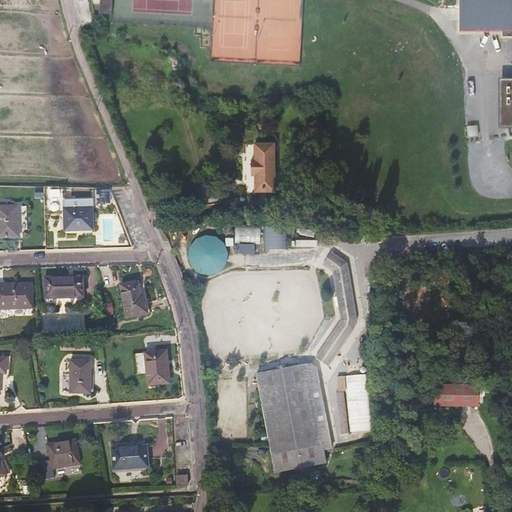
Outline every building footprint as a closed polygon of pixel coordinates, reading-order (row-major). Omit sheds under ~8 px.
[(112,0),(100,0),(100,13),(111,14),(112,0)] [(503,32),(511,31),(511,46),(511,47),(511,77),(505,77),(505,111),(499,112),(501,131),(511,129),(511,0),(462,0),(462,26),(503,26),(503,32)] [(276,177),(276,145),(256,145),(257,162),(253,162),(253,177),(257,177),(257,193),(284,193),(284,177),(276,177)] [(92,200),(66,201),(63,201),(63,188),(44,187),(45,213),(60,213),(61,216),(64,222),(64,230),(93,230),(92,200)] [(110,190),(95,190),(96,203),(110,203),(110,190)] [(0,237),(19,237),(18,206),(0,206),(0,237)] [(236,225),(236,242),(261,243),(262,226),(236,225)] [(266,247),(288,248),(288,227),(267,226),(266,247)] [(232,265),(220,232),(187,244),(198,277),(232,265)] [(332,261),(314,250),(306,262),(318,270),(333,323),(310,363),(310,364),(308,364),(324,451),(332,449),(317,368),(322,371),(350,323),(332,261)] [(84,304),(83,276),(44,278),(45,306),(84,304)] [(511,288),(511,279),(502,281),(480,283),(483,313),(501,311),(499,290),(511,288)] [(141,295),(138,282),(120,285),(125,318),(148,313),(144,294),(141,295)] [(0,309),(32,308),(32,283),(0,284),(0,309)] [(80,334),(80,316),(44,318),(45,336),(80,334)] [(166,351),(145,353),(147,373),(148,385),(170,383),(166,351)] [(147,373),(145,353),(135,354),(137,373),(147,373)] [(91,361),(70,360),(70,392),(70,394),(90,394),(91,361)] [(308,364),(256,374),(275,474),(327,464),(324,451),(308,364)] [(341,434),(372,431),(367,374),(345,376),(346,381),(337,382),(338,392),(337,393),(341,434)] [(477,407),(478,387),(431,388),(430,389),(432,407),(432,408),(477,407)] [(26,447),(23,435),(9,437),(11,450),(26,447)] [(47,444),(48,452),(50,461),(44,462),(46,476),(52,475),(51,470),(80,465),(76,439),(47,444)] [(148,467),(146,446),(112,449),(113,470),(148,467)] [(50,461),(48,452),(40,454),(41,462),(44,462),(50,461)] [(1,462),(0,458),(0,477),(11,473),(6,460),(1,462)] [(177,486),(188,486),(187,475),(176,475),(177,486)]
